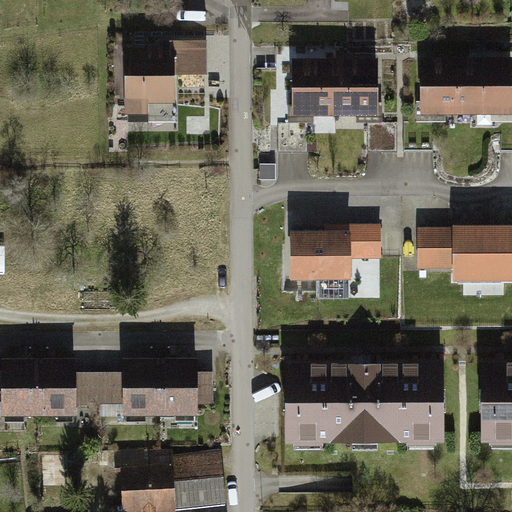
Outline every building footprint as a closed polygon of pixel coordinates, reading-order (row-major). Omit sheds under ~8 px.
[(175,46),(126,46),(127,118),(180,117),(180,78),(207,77),(207,40),(175,41),(175,46)] [(511,56),(423,59),(424,115),(511,113),(511,56)] [(380,58),(295,60),(296,116),(381,115),(380,58)] [(368,256),(387,255),(385,219),(367,220),(368,256)] [(511,276),(511,220),(422,222),(422,267),(457,267),(457,277),(511,276)] [(297,226),(297,276),(357,276),(357,226),(297,226)] [(467,279),(467,291),(506,290),(506,278),(467,279)] [(199,357),(125,359),(127,420),(201,418),(199,357)] [(78,358),(3,360),(4,419),(79,417),(78,358)] [(448,358),(288,360),(289,447),(449,445),(448,358)] [(511,359),(486,360),(486,447),(511,446),(511,359)] [(176,446),(116,449),(118,469),(124,468),(126,511),(174,511),(173,478),(223,475),(221,450),(177,453),(176,446)]
